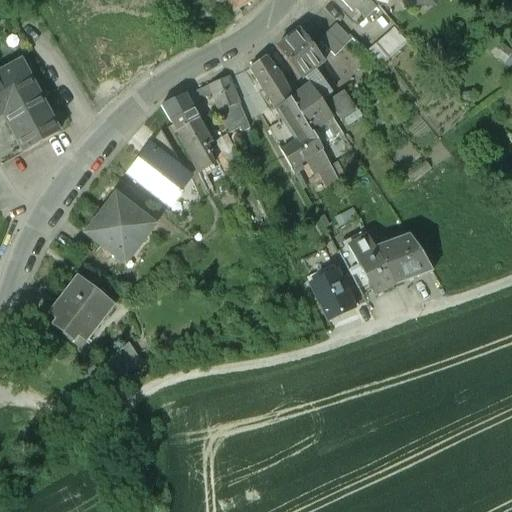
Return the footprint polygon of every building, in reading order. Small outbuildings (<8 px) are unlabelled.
[(236,10),(230,0),(216,0),(222,8),(221,9),(231,26),(244,18),(238,9),(236,10)] [(230,0),(236,10),(238,9),(252,0),(230,0)] [(364,0),(342,0),(343,0),(353,11),(364,0)] [(337,26),(319,43),(334,58),(352,41),(337,26)] [(392,28),(367,50),(380,66),(406,43),(392,28)] [(299,81),(310,73),(312,75),(324,66),(300,35),(277,52),(299,81)] [(277,109),(293,99),(285,85),(266,58),(250,69),(277,109)] [(19,65),(0,75),(0,111),(4,119),(24,154),(57,135),(19,65)] [(237,105),(239,104),(233,91),(229,78),(211,85),(219,111),(220,113),(237,105)] [(300,111),(299,112),(321,152),(323,150),(322,147),(338,136),(342,133),(321,102),(310,87),(294,98),(300,111)] [(331,105),(342,122),(359,112),(345,94),(331,105)] [(185,96),(162,106),(170,120),(192,108),(185,96)] [(285,120),(299,112),(293,99),(277,109),(285,120)] [(225,126),(238,119),(242,117),(237,105),(220,113),(225,126)] [(192,108),(170,120),(177,132),(199,120),(192,108)] [(297,167),(321,152),(299,112),(285,120),(298,141),(291,145),(289,142),(280,147),(292,170),(297,167)] [(225,126),(228,134),(241,127),(238,119),(225,126)] [(199,120),(177,132),(191,155),(210,144),(212,143),(199,120)] [(241,127),(244,133),(250,130),(246,123),(241,127)] [(161,131),(149,146),(168,161),(166,163),(178,172),(181,167),(161,131)] [(231,155),(236,153),(228,134),(218,140),(223,153),(229,150),(231,155)] [(210,144),(191,155),(197,166),(198,173),(203,182),(222,172),(216,161),(216,155),(210,144)] [(188,180),(178,172),(166,163),(168,161),(149,146),(127,175),(168,206),(177,194),(178,195),(180,193),(178,192),(188,180)] [(343,190),(329,166),(320,171),(333,196),(343,190)] [(301,173),(297,167),(292,170),(295,176),(301,173)] [(153,225),(116,196),(86,234),(123,263),(153,225)] [(376,252),(368,237),(348,247),(368,285),(375,296),(394,286),(376,252)] [(409,239),(376,252),(394,286),(431,273),(409,239)] [(368,285),(348,247),(337,253),(358,291),(368,285)] [(333,269),(308,282),(329,322),(359,307),(352,295),(348,297),(337,275),(336,276),(333,269)] [(114,308),(76,278),(47,316),(56,322),(51,329),(80,352),(114,308)] [(129,345),(81,377),(95,397),(142,366),(129,345)]
